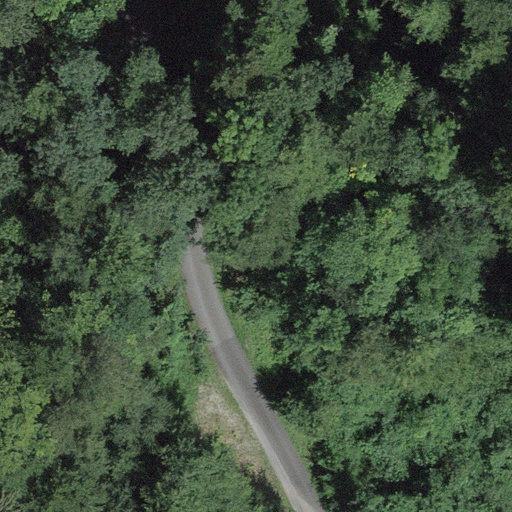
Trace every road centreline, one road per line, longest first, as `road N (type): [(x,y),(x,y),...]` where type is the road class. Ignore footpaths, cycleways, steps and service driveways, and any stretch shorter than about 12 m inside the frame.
road 1 (unclassified): [(314,511),(210,319),(118,0)]
road 2 (track): [(87,0),(85,40),(106,136),(82,245)]
